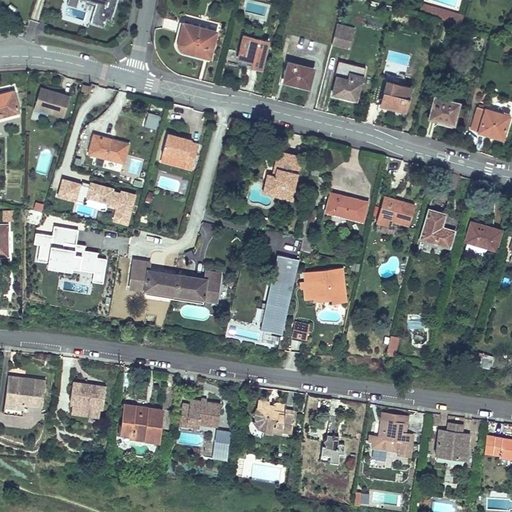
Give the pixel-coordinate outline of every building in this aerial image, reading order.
[(81,0),(96,4),(90,23),(104,27),(106,19),(111,20),(117,0),(81,0)] [(432,16),(435,6),(423,3),(420,12),(432,16)] [(432,16),(456,22),(458,13),(435,6),(432,16)] [(181,51),(210,59),(218,29),(182,20),(176,42),(176,46),(177,48),(180,51),(181,51)] [(40,23),(38,29),(45,31),(47,25),(40,23)] [(353,30),(336,26),(332,44),(348,48),(353,30)] [(269,40),(242,33),(236,58),(251,62),(249,67),(262,70),(269,40)] [(282,82),(310,89),(316,67),(287,60),(282,82)] [(348,69),(337,66),(335,75),(336,77),(332,94),(356,100),(360,83),(362,82),(366,68),(349,64),(348,69)] [(386,81),(380,106),(405,112),(411,87),(386,81)] [(82,85),(81,91),(88,93),(90,87),(82,85)] [(40,87),(34,108),(63,117),(70,96),(40,87)] [(13,91),(0,94),(0,116),(19,112),(13,91)] [(440,119),(454,122),(459,102),(434,96),(428,118),(439,121),(440,119)] [(502,114),(477,106),(470,129),(502,139),(510,113),(503,112),(502,114)] [(177,138),(177,136),(167,133),(161,154),(186,160),(184,168),(192,170),(199,144),(191,142),(192,140),(181,137),(180,139),(177,138)] [(110,141),(111,140),(94,135),(89,153),(123,163),(128,146),(110,141)] [(315,156),(322,158),(324,147),(317,145),(315,156)] [(273,186),(271,195),(284,198),(286,189),(293,190),(301,157),(278,151),(274,167),(277,168),(276,175),(273,174),(268,173),(265,185),(273,186)] [(320,165),(322,158),(315,156),(313,163),(320,165)] [(320,165),(313,163),(306,192),(313,194),(320,165)] [(85,198),(106,203),(106,206),(115,208),(112,221),(128,225),(136,194),(120,189),(119,192),(113,190),(114,187),(90,181),(89,183),(82,181),(81,184),(80,184),(81,183),(61,178),(56,197),(75,202),(76,200),(82,202),(84,196),(86,197),(85,198)] [(263,193),(271,195),(273,186),(265,185),(263,193)] [(291,200),(293,190),(286,189),(284,198),(291,200)] [(303,239),(313,194),(306,192),(296,237),(303,239)] [(362,221),(367,202),(331,193),(326,212),(362,221)] [(392,202),(393,199),(385,196),(377,222),(390,226),(392,220),(408,224),(414,205),(398,201),(398,204),(392,202)] [(446,215),(429,209),(421,237),(447,245),(451,232),(442,229),(446,215)] [(468,242),(486,247),(496,250),(501,231),(471,222),(465,241),(468,242)] [(0,256),(9,257),(8,224),(0,223),(0,256)] [(39,245),(36,261),(95,271),(99,252),(85,250),(86,245),(77,243),(79,229),(53,225),(51,234),(35,232),(33,244),(39,245)] [(484,256),(486,247),(468,242),(465,250),(484,256)] [(277,254),(260,328),(282,333),(298,259),(277,254)] [(173,293),(175,274),(148,270),(149,262),(134,259),(130,287),(145,289),(173,293)] [(303,285),(304,288),(305,300),(314,299),(313,295),(330,293),(331,300),(331,303),(346,301),(342,267),(304,271),(305,281),(300,281),(301,286),(303,285)] [(175,274),(173,293),(205,299),(216,300),(220,273),(206,271),(205,279),(175,274)] [(172,297),(173,293),(145,289),(130,287),(128,295),(143,297),(144,293),(172,297)] [(173,293),(172,297),(204,303),(205,299),(173,293)] [(314,302),(331,300),(330,293),(313,295),(314,299),(314,302)] [(309,325),(295,322),(292,335),(306,339),(309,325)] [(395,348),(398,336),(391,334),(388,347),(395,348)] [(386,353),(393,355),(395,348),(388,347),(386,353)] [(492,357),(472,351),(469,362),(488,368),(492,357)] [(4,405),(23,408),(24,404),(42,406),(45,381),(25,378),(25,380),(18,379),(19,377),(8,376),(4,405)] [(71,408),(99,412),(100,407),(103,408),(106,387),(97,385),(96,389),(90,388),(91,384),(73,381),(71,393),(74,393),(72,403),(71,408)] [(201,403),(201,400),(190,398),(189,404),(182,403),(178,428),(187,430),(189,421),(203,424),(217,426),(221,403),(205,401),(205,404),(201,403)] [(258,399),(256,407),(253,414),(254,421),(252,422),(257,428),(257,429),(264,432),(264,433),(272,435),(273,433),(281,434),(282,431),(291,433),(293,424),(294,424),(297,411),(294,410),(294,406),(285,405),(286,403),(277,402),(276,402),(274,402),(273,403),(273,404),(269,404),(270,401),(258,399)] [(149,411),(161,413),(162,409),(149,408),(148,413),(133,410),(134,406),(125,404),(120,434),(158,439),(160,426),(148,424),(149,411)] [(22,416),(23,408),(4,405),(3,413),(22,416)] [(99,416),(99,412),(71,408),(71,411),(99,416)] [(383,410),(381,418),(406,422),(407,414),(383,410)] [(160,426),(161,413),(149,411),(148,424),(160,426)] [(330,456),(329,461),(338,463),(339,453),(343,454),(345,444),(338,443),(338,444),(342,417),(330,416),(327,434),(323,437),(326,440),(325,442),(322,442),(321,454),(330,456)] [(406,422),(381,418),(380,428),(382,429),(382,435),(379,435),(374,434),(373,439),(372,448),(397,452),(397,453),(409,454),(412,434),(405,433),(406,422)] [(202,432),(203,424),(189,421),(187,430),(202,432)] [(448,422),(447,430),(462,432),(463,424),(448,422)] [(216,429),(211,458),(226,460),(231,431),(216,429)] [(462,432),(447,430),(439,429),(435,454),(465,458),(466,449),(477,450),(479,441),(468,439),(469,433),(462,432)] [(484,452),(492,453),(494,437),(486,436),(484,452)] [(511,439),(494,437),(492,453),(499,454),(499,456),(511,457),(511,439)] [(511,465),(511,457),(499,456),(498,463),(511,465)] [(444,479),(453,481),(456,471),(446,469),(444,479)] [(369,493),(360,492),(359,501),(367,503),(369,493)]
